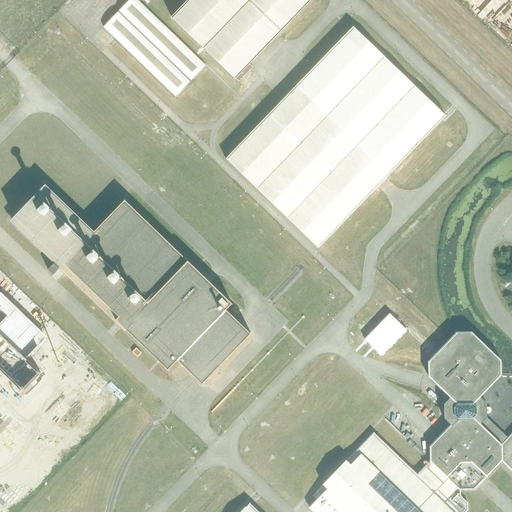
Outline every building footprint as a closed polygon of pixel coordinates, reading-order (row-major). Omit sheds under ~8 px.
[(137,0),(128,0),(103,27),(115,38),(175,96),(205,65),(145,7),(137,0)] [(172,18),(234,77),(238,81),(250,69),(253,67),(248,62),(278,31),(308,0),(189,0),(186,3),(172,18)] [(388,175),(445,116),(353,26),(312,68),(281,100),(225,158),(318,248),(377,186),(382,181),(388,175)] [(101,30),(98,34),(105,41),(108,37),(101,30)] [(45,184),(14,216),(118,316),(115,319),(125,329),(167,369),(168,370),(168,369),(177,360),(195,377),(201,383),(200,383),(201,384),(201,383),(250,333),(250,332),(249,333),(243,327),(225,309),(231,303),(231,304),(232,304),(231,303),(207,280),(124,200),(94,231),(45,184)] [(53,263),(48,269),(53,274),(59,268),(53,263)] [(44,338),(0,295),(0,370),(21,392),(40,373),(25,358),(44,338)] [(381,356),(406,330),(389,313),(364,339),(381,356)] [(317,499),(309,507),(313,511),(465,511),(467,510),(467,502),(459,494),(459,489),(474,489),(476,486),(481,481),(485,477),(501,461),(503,463),(511,471),(511,431),(507,437),(486,417),(486,410),(486,403),(480,397),(501,375),(501,373),(500,360),(471,331),(456,332),(448,339),(427,361),(427,376),(445,393),(449,397),(447,400),(443,404),(443,406),(443,418),(446,421),(450,424),(441,434),(437,438),(432,443),(429,446),(430,460),(417,474),(373,432),(342,464),(340,466),(316,491),(312,495),(317,499)] [(141,352),(136,347),(132,352),(137,357),(141,352)] [(259,511),(249,503),(240,511),(259,511)]
